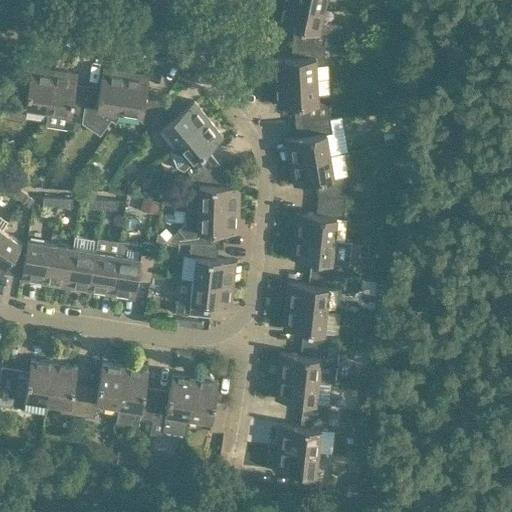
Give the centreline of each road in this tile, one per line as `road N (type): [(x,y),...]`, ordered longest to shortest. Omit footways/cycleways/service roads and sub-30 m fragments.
road 1 (residential): [(258,340),(257,169),(248,111),(190,40)]
road 2 (residential): [(258,340),(0,305)]
road 3 (residential): [(13,37),(190,40)]
road 4 (residential): [(250,476),(258,340)]
